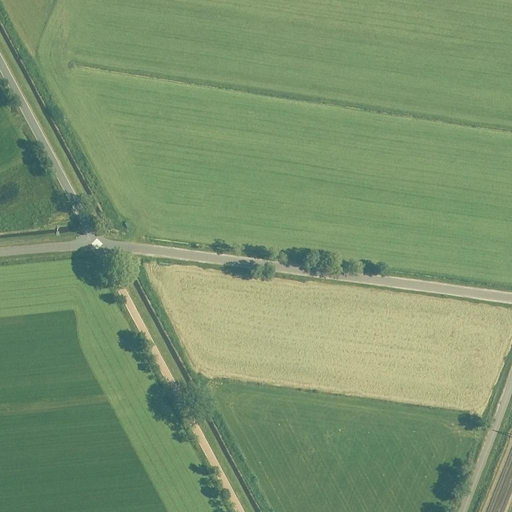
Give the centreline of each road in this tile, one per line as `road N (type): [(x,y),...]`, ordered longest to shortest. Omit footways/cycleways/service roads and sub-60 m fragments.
road 1 (tertiary): [(511,300),(96,246)]
road 2 (unclassified): [(237,511),(96,246)]
road 3 (unclassified): [(96,246),(0,65)]
road 4 (unclassified): [(461,511),(511,379)]
